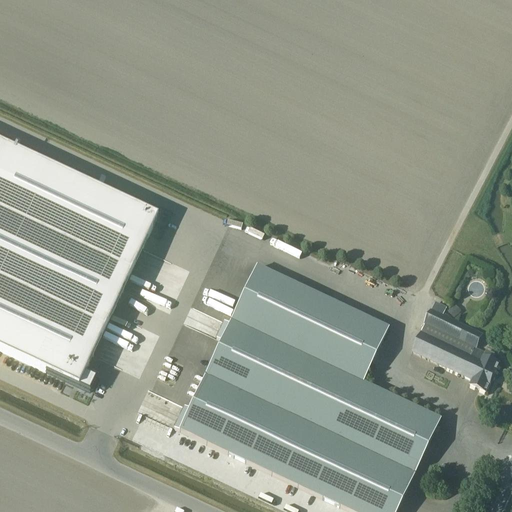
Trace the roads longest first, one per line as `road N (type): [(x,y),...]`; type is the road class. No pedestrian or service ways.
road 1 (track): [(404,330),(511,123)]
road 2 (unknown): [(108,417),(209,219)]
